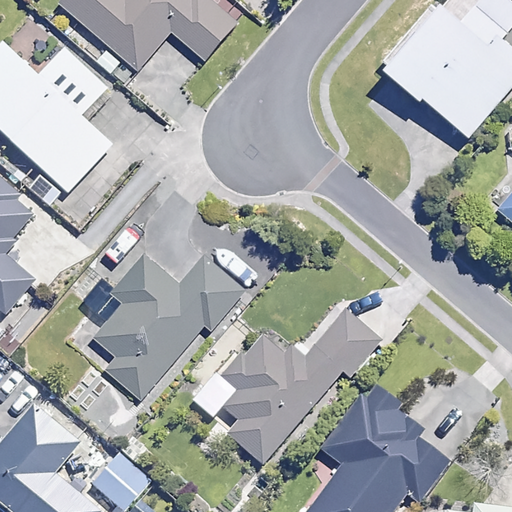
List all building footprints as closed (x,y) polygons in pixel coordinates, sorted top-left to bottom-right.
[(56,0),(138,71),(172,32),(203,59),(235,23),(208,0),(56,0)] [(511,27),(511,0),(457,0),(448,12),(435,1),(382,65),(469,138),(511,86),(511,48),(502,40),(511,27)] [(111,89),(65,47),(39,74),(4,41),(0,44),(0,127),(69,192),(114,144),(85,118),(111,89)] [(35,215),(0,182),(0,307),(10,317),(39,286),(1,252),(35,215)] [(511,190),(496,209),(511,222),(511,190)] [(244,292),(204,257),(179,286),(143,255),(112,290),(125,302),(100,331),(88,321),(71,341),(139,401),(205,325),(211,330),(244,292)] [(378,342),(344,312),(300,363),(263,331),(221,379),(235,391),(221,407),(239,422),(228,434),(262,464),(344,371),(349,376),(378,342)] [(400,406),(373,385),(324,448),(346,464),(308,511),(395,511),(410,493),(421,502),(450,465),(418,439),(423,434),(395,412),(400,406)] [(78,446),(31,408),(0,445),(0,501),(13,511),(95,511),(53,477),(78,446)] [(150,481),(119,455),(94,484),(125,511),(150,481)]
